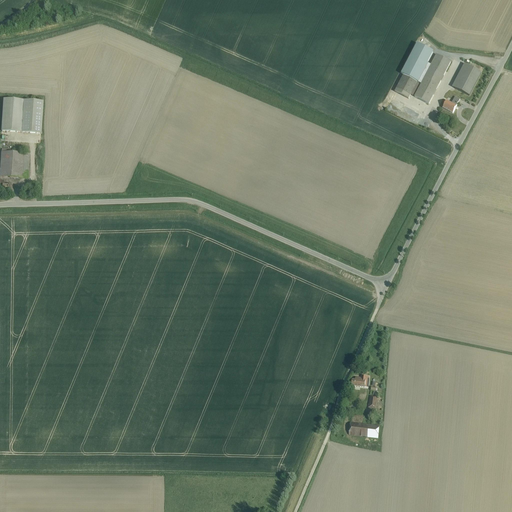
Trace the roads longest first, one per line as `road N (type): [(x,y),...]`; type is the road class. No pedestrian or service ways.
road 1 (unclassified): [(0,205),(188,200),(386,286)]
road 2 (unclassified): [(386,286),(511,45)]
road 3 (unclassified): [(295,511),(386,286)]
